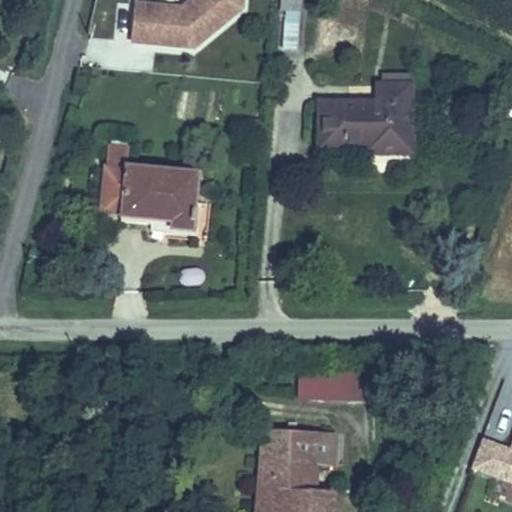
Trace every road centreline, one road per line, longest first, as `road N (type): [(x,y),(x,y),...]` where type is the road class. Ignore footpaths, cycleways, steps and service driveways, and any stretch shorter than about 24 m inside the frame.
road 1 (unclassified): [(0,321),(511,320)]
road 2 (unknown): [(277,317),(296,138)]
road 3 (unknown): [(511,344),(444,511)]
